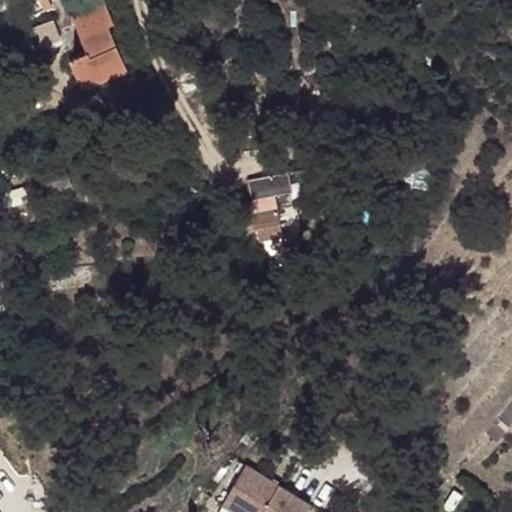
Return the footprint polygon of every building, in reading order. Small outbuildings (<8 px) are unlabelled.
[(89,61),(103,87),(129,76),(101,14),(80,24),(84,33),(79,35),(89,61)] [(73,68),(86,96),(103,87),(89,61),(73,68)] [(71,179),(51,188),(56,201),(77,193),(71,179)] [(263,246),(285,241),(280,217),(258,221),(263,246)] [(217,511),(305,511),(313,497),(242,463),(217,511)] [(357,511),(337,492),(317,511),(357,511)]
